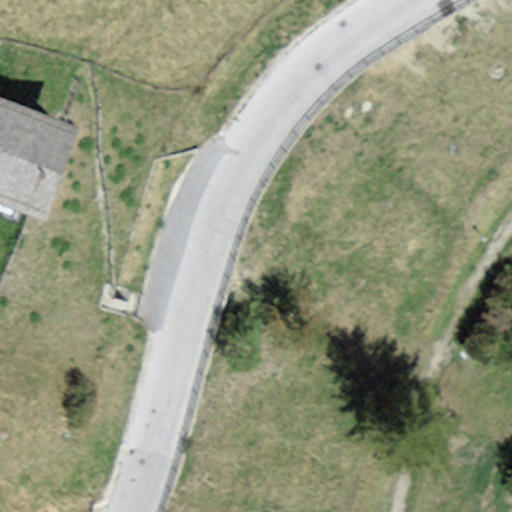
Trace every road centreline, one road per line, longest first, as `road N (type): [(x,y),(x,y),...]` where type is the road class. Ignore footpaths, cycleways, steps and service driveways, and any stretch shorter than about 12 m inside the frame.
road 1 (residential): [(439,0),(359,57),(256,156),(199,287),(135,511)]
road 2 (track): [(408,511),(511,242)]
